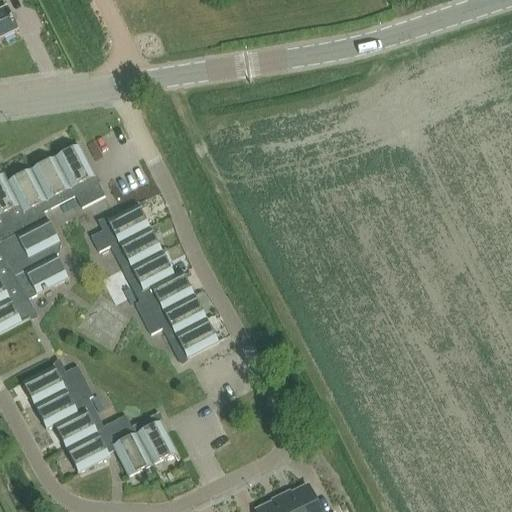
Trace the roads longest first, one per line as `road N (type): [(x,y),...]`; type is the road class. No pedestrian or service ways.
road 1 (residential): [(168,511),(273,459),(285,442),(285,422),(130,118),(126,84)]
road 2 (secondary): [(507,0),(379,42),(246,65)]
road 3 (residential): [(0,400),(48,485),(69,501),(110,511)]
road 4 (secondary): [(0,106),(126,84)]
road 5 (secondary): [(126,84),(246,65)]
